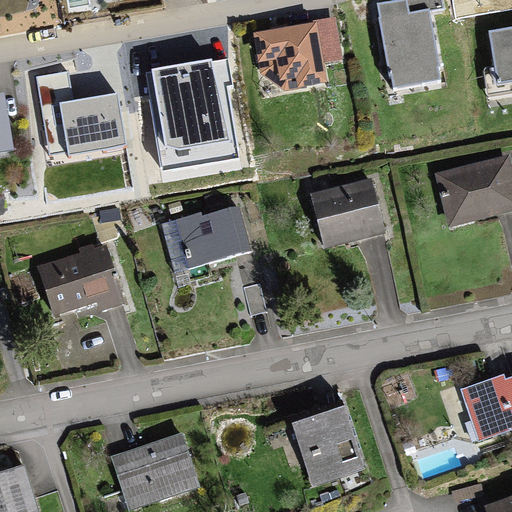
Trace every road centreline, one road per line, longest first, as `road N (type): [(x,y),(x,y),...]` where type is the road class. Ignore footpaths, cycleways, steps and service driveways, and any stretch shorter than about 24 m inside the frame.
road 1 (residential): [(511,323),(0,419)]
road 2 (residential): [(0,53),(300,0)]
